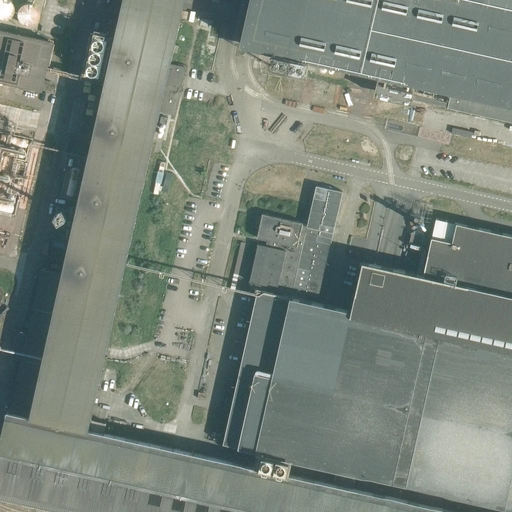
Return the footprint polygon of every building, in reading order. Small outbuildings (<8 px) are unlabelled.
[(13,8),(12,5),(12,4),(11,1),(9,0),(0,0),(0,19),(1,19),(5,19),(7,18),(9,16),(12,13),(12,11),(13,8)] [(13,394),(9,412),(88,429),(105,353),(148,161),(149,158),(153,139),(157,123),(159,112),(159,111),(174,115),(175,113),(175,110),(178,98),(185,67),(170,64),(171,56),(172,53),(177,54),(179,46),(174,45),(179,22),(180,19),(182,10),(184,0),(124,0),(123,7),(122,9),(92,145),(78,207),(69,248),(63,274),(45,270),(41,269),(41,271),(40,273),(33,306),(31,314),(26,335),(14,392),(13,394)] [(511,0),(250,0),(241,44),(248,45),(253,46),(261,48),(272,50),(278,52),(277,55),(300,60),(301,57),(368,72),(375,73),(371,93),(410,102),(410,98),(448,106),(511,119),(511,0)] [(38,14),(38,13),(37,9),(36,8),(35,5),(31,3),(29,2),(27,2),(24,2),(22,3),(18,5),(16,8),(15,11),(15,13),(15,15),(16,17),(18,21),(20,22),(21,24),(23,24),(26,25),(28,25),(30,24),(34,22),(35,20),(37,18),(38,16),(38,14)] [(44,65),(49,43),(49,41),(0,30),(0,81),(39,90),(40,85),(48,86),(49,81),(41,79),(43,71),(50,73),(52,67),(44,65)] [(168,191),(173,173),(167,172),(162,190),(168,191)] [(292,291),(318,297),(342,191),(316,186),(308,221),(303,220),(300,232),(305,233),(292,291)] [(257,290),(286,297),(302,222),(262,213),(257,238),(270,241),(269,246),(257,244),(257,245),(256,251),(250,280),(249,280),(249,281),(248,288),(257,290)] [(395,321),(511,347),(511,235),(457,223),(436,218),(423,274),(380,265),(363,261),(352,311),(370,315),(385,319),(386,315),(396,317),(395,321)] [(511,347),(395,321),(396,317),(386,315),(385,319),(370,315),(352,311),(286,297),(257,290),(223,443),(337,469),(458,496),(511,507),(511,347)] [(221,410),(225,399),(214,396),(211,408),(221,410)] [(3,431),(0,445),(0,493),(82,511),(458,511),(454,511),(458,496),(337,469),(333,484),(283,473),(141,441),(138,440),(126,438),(123,437),(94,431),(88,429),(9,412),(8,411),(6,419),(3,431)]
